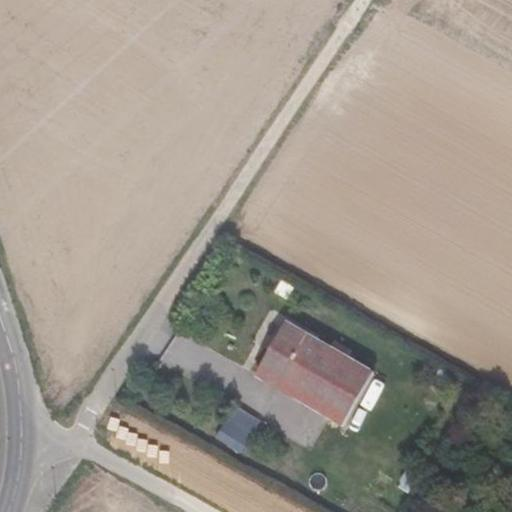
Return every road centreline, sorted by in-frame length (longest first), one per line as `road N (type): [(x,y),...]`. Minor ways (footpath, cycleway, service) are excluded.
road 1 (track): [(68,442),(363,0)]
road 2 (unclassified): [(0,313),(20,409),(9,511)]
road 3 (track): [(203,511),(68,442)]
